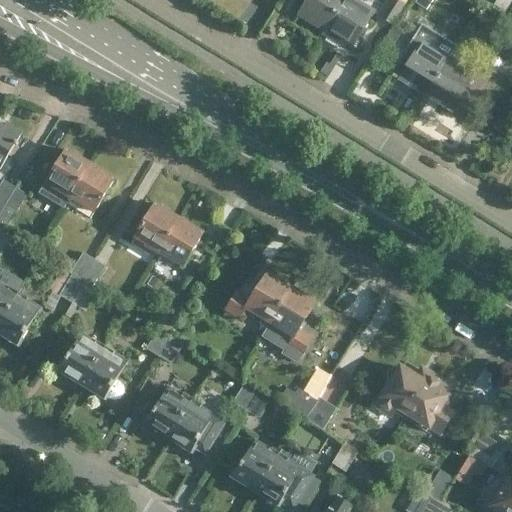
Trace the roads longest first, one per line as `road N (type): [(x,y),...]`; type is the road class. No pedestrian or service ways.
road 1 (residential): [(511,361),(196,165),(0,65)]
road 2 (residential): [(511,221),(156,0)]
road 3 (secondary): [(0,25),(345,195)]
road 4 (secondary): [(345,195),(53,0)]
road 5 (secondary): [(511,298),(345,195)]
road 6 (residential): [(152,511),(0,417)]
